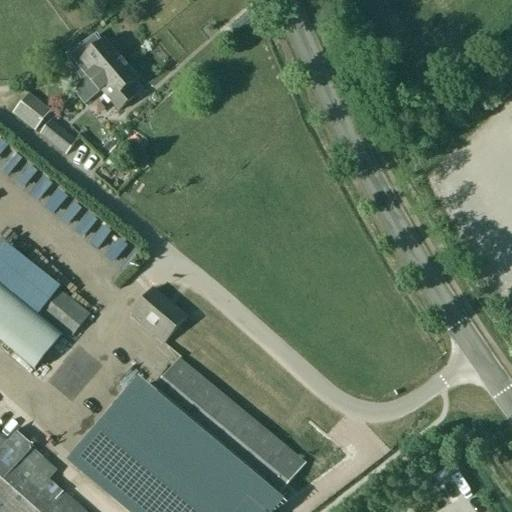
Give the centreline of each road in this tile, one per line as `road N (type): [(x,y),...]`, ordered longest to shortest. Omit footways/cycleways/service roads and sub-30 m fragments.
road 1 (unclassified): [(478,355),(389,412),(347,409),(0,113)]
road 2 (tertiary): [(478,355),(357,153),(286,0)]
